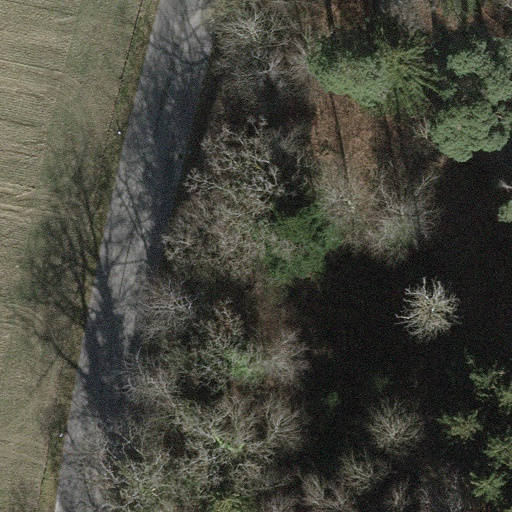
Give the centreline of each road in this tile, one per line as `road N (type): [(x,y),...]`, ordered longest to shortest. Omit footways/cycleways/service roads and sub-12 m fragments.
road 1 (tertiary): [(85,511),(196,0)]
road 2 (track): [(511,175),(397,0)]
